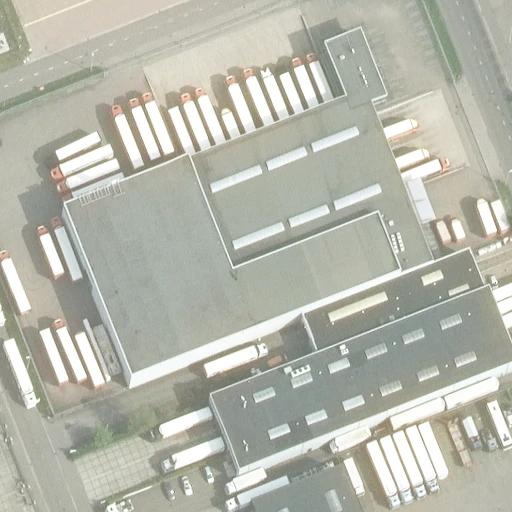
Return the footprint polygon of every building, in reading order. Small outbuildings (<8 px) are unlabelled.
[(128,390),(299,324),(431,272),(369,112),(385,106),(358,38),(321,52),(327,66),(321,68),(337,110),(61,218),(128,390)] [(299,324),(315,364),(483,298),(467,258),(431,272),(299,324)] [(511,361),(486,297),(483,298),(315,364),(207,406),(237,481),(511,373),(511,361)] [(202,393),(206,402),(218,398),(214,388),(202,393)] [(356,511),(341,474),(249,511),(248,511),(356,511)]
